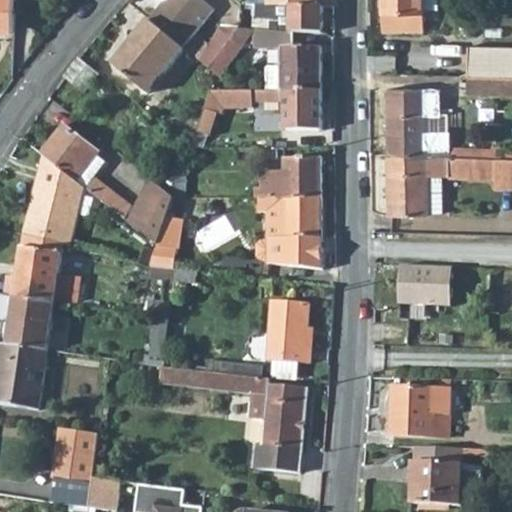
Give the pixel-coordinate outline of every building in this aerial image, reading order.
[(0,0),(0,32),(13,32),(14,0),(0,0)] [(200,0),(169,0),(151,23),(183,49),(214,11),(200,0)] [(422,0),(381,0),(382,32),(423,33),(422,0)] [(272,21),(272,31),(289,32),(322,35),(322,8),(315,7),(279,7),(268,6),(257,6),(257,21),(272,21)] [(148,97),(186,51),(183,49),(151,23),(113,69),(148,97)] [(221,27),(200,63),(220,79),(255,30),(221,27)] [(267,69),(267,92),(322,91),(322,48),(289,48),(289,32),(272,31),(255,30),(254,50),(281,49),(282,68),(267,69)] [(511,45),(468,45),(468,74),(511,75),(511,45)] [(83,95),(99,76),(80,61),(65,80),(83,95)] [(511,75),(468,74),(468,97),(511,98),(511,75)] [(322,130),(322,91),(267,92),(254,92),(254,104),(283,104),(283,131),(322,130)] [(208,138),(223,92),(211,92),(197,135),(208,138)] [(390,95),(389,156),(448,157),(449,119),(444,118),(444,96),(390,95)] [(62,128),(40,156),(43,159),(76,184),(96,157),(98,155),(62,128)] [(511,146),(491,146),(491,158),(511,158),(511,146)] [(276,160),(276,150),(240,150),(240,161),(276,160)] [(511,158),(491,158),(448,157),(389,156),(389,217),(429,217),(429,215),(445,216),(446,177),(495,178),(495,187),(511,187),(511,158)] [(105,163),(96,157),(76,184),(84,190),(85,191),(94,179),(105,163)] [(272,187),(257,187),(258,198),(260,198),(323,197),(322,158),(284,159),(284,176),(284,187),(272,187)] [(43,159),(24,235),(63,245),(69,247),(84,190),(76,184),(43,159)] [(174,175),(173,198),(185,198),(184,175),(174,175)] [(272,176),(272,187),(284,187),(284,176),(272,176)] [(94,179),(85,191),(128,224),(134,208),(94,179)] [(149,179),(132,227),(156,246),(157,244),(167,215),(173,198),(149,179)] [(322,270),(323,197),(260,198),(260,211),(269,211),(269,228),(265,228),(265,235),(269,235),(269,241),(263,242),(259,246),(259,257),(263,261),(269,262),(269,265),(322,270)] [(167,215),(157,244),(169,248),(179,219),(167,215)] [(8,277),(5,296),(16,297),(55,303),(77,307),(81,277),(59,273),(63,245),(24,235),(18,279),(8,277)] [(176,250),(156,248),(149,268),(174,271),(176,250)] [(403,266),(401,306),(455,308),(456,269),(403,266)] [(16,297),(9,345),(48,351),(55,303),(16,297)] [(310,306),(269,302),(265,361),(309,365),(310,349),(305,349),(310,306)] [(171,305),(158,304),(156,316),(169,318),(171,305)] [(156,318),(151,365),(164,366),(166,367),(172,321),(156,318)] [(0,404),(40,410),(48,351),(9,345),(0,343),(0,362),(0,363),(0,365),(0,404)] [(209,360),(209,372),(266,378),(268,366),(209,360)] [(141,381),(161,383),(164,366),(151,365),(143,364),(141,381)] [(270,397),(271,387),(272,379),(266,378),(209,372),(166,367),(164,366),(161,383),(252,395),(270,397)] [(255,445),(252,469),(299,475),(308,391),(271,387),(270,397),(267,423),(264,446),(255,445)] [(449,392),(394,390),(392,437),(448,439),(449,392)] [(248,420),(267,423),(270,397),(252,395),(248,420)] [(60,480),(56,504),(75,507),(90,510),(93,479),(99,437),(66,432),(59,480),(60,480)] [(463,466),(415,464),(414,506),(462,508),(462,505),(463,486),(463,466)] [(95,511),(96,510),(113,511),(120,511),(124,483),(93,479),(90,510),(89,511),(95,511)] [(187,491),(141,485),(137,511),(205,511),(206,509),(186,506),(187,491)] [(475,486),(463,486),(462,505),(475,506),(475,486)]
